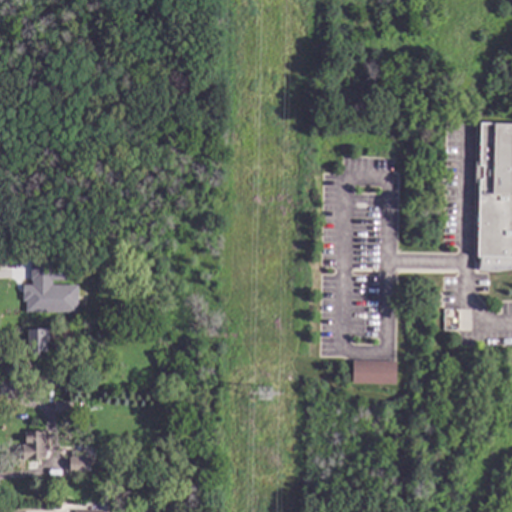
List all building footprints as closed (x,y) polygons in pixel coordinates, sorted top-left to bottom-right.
[(511,270),(500,272),(477,273),(479,257),(476,257),(478,183),(474,183),(475,162),(478,162),(479,124),(511,124),(511,270)] [(50,280),(31,280),(31,263),(50,263),(50,280)] [(65,277),(51,277),(52,264),(65,264),(65,277)] [(48,290),(61,290),(61,313),(24,313),(25,286),(48,286),(48,290)] [(72,345),(45,345),(45,354),(39,354),(39,359),(27,359),(26,330),(48,330),(48,327),(72,326),(72,345)] [(350,383),(351,361),(395,362),(394,385),(350,383)] [(68,402),(67,412),(52,412),(52,402),(68,402)] [(44,439),(48,439),(48,453),(45,453),(45,461),(20,461),(20,445),(23,445),(23,432),(44,432),(44,439)] [(81,458),(89,458),(89,472),(68,473),(68,458),(71,458),(71,451),(81,451),(81,458)]
